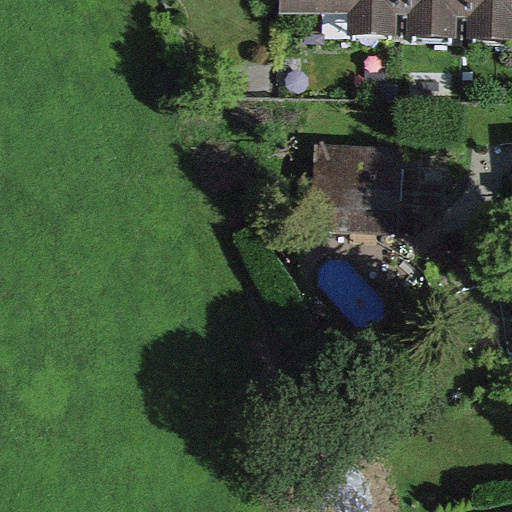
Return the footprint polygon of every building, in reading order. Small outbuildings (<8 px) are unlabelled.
[(269,0),(270,11),(334,11),(334,35),(348,35),(348,0),(269,0)] [(348,0),(348,35),(402,35),(402,0),(348,0)] [(402,0),(402,35),(456,35),(456,0),(402,0)] [(456,0),(456,35),(498,35),(498,18),(508,18),(507,0),(456,0)] [(327,236),(406,238),(409,159),(329,156),(327,236)]
